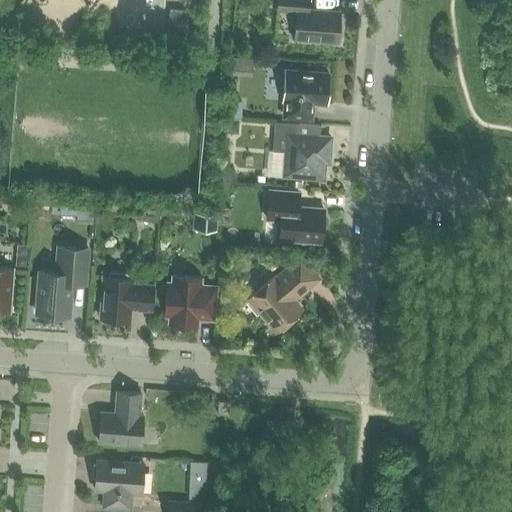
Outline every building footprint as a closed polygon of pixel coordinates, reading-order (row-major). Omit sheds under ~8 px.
[(295,39),(338,42),(340,12),(308,10),(308,0),(278,0),(278,11),(297,12),(295,39)] [(170,9),(168,41),(183,42),(186,10),(170,9)] [(284,117),(312,119),(313,107),(317,103),(327,104),(329,74),(285,71),(283,101),(285,101),(284,117)] [(285,175),(323,178),(325,153),(329,153),(330,138),(320,138),(321,126),(275,122),(273,151),(287,152),(285,175)] [(267,219),(281,220),(279,239),(321,242),(322,231),(324,229),(325,228),(326,226),(327,224),(327,223),(327,221),(327,219),(327,218),(326,217),(325,215),(324,213),(324,210),(298,207),(299,193),(269,191),(267,219)] [(217,230),(218,213),(192,211),(191,229),(217,230)] [(56,272),(40,271),(36,313),(69,316),(71,284),(86,285),(88,249),(58,246),(56,272)] [(301,295),(319,278),(300,256),(275,278),(273,276),(247,298),(250,301),(247,304),(257,315),(260,313),(276,332),(302,310),(293,299),(300,293),(301,295)] [(0,310),(10,311),(13,269),(0,267),(0,310)] [(100,318),(130,321),(131,309),(152,310),(153,285),(133,283),(133,279),(126,278),(127,273),(110,272),(110,277),(103,276),(100,318)] [(167,282),(164,316),(169,317),(169,324),(175,324),(175,325),(176,325),(176,326),(176,327),(177,327),(178,328),(178,329),(179,329),(180,330),(181,330),(182,330),(183,330),(184,330),(185,330),(186,329),(187,329),(188,329),(188,328),(189,328),(190,327),(190,326),(191,326),(191,325),(198,326),(198,319),(214,320),(217,286),(201,285),(202,278),(172,276),(172,283),(167,282)] [(117,407),(117,413),(101,412),(98,442),(141,445),(143,415),(139,415),(141,393),(117,391),(115,407),(117,407)] [(217,415),(228,415),(229,402),(218,401),(217,415)] [(103,507),(130,509),(131,493),(141,493),(143,463),(97,460),(97,463),(93,462),(92,477),(95,478),(95,481),(97,481),(97,488),(95,487),(94,490),(104,491),(103,507)] [(199,511),(200,503),(169,501),(167,511),(199,511)]
